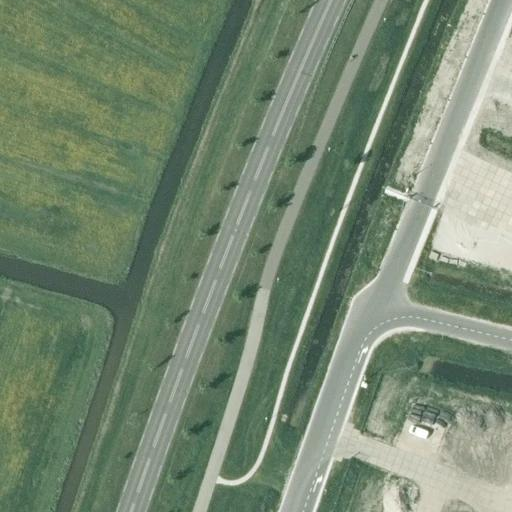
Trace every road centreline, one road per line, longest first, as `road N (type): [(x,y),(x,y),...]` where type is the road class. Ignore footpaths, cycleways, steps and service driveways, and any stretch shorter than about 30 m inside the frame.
road 1 (primary): [(131,511),(243,204),(329,0)]
road 2 (unclassified): [(303,511),(359,349),(385,322)]
road 3 (track): [(511,505),(329,436)]
